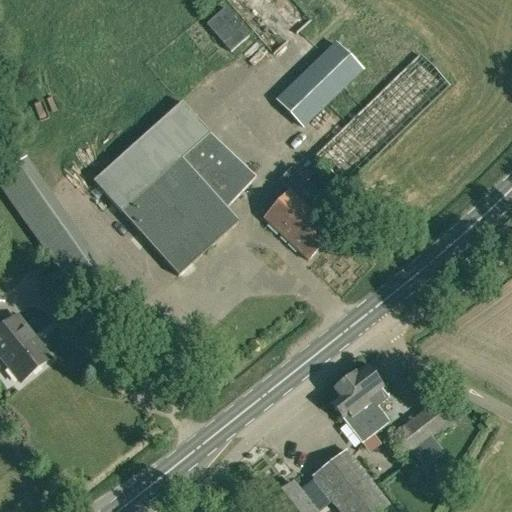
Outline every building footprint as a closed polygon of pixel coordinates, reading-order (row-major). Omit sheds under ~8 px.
[(248,36),(224,8),(206,24),(230,52),(248,36)] [(303,129),(363,71),(335,43),(275,100),(303,129)] [(345,186),(449,85),(419,55),(315,156),(345,186)] [(180,104),(93,184),(178,277),(237,223),(225,209),(257,180),(213,131),(208,135),(180,104)] [(25,213),(44,202),(47,208),(58,201),(33,160),(3,178),(25,213)] [(306,260),(333,233),(289,191),(263,218),(306,260)] [(111,291),(124,278),(111,266),(99,278),(111,291)] [(0,356),(20,382),(50,359),(17,316),(1,329),(0,327),(0,356)] [(151,362),(164,350),(155,341),(142,353),(151,362)] [(344,382),(380,429),(389,423),(377,407),(388,399),(380,389),(381,388),(364,367),(344,382)] [(380,429),(344,382),(330,393),(336,400),(329,405),(341,420),(341,419),(361,445),(380,429)] [(401,466),(454,424),(437,401),(383,443),(401,466)] [(438,440),(420,454),(432,468),(449,453),(438,440)] [(339,511),(393,511),(346,452),(313,478),(315,481),(300,493),(292,484),(267,504),(272,511),(318,511),(331,502),(339,511)]
